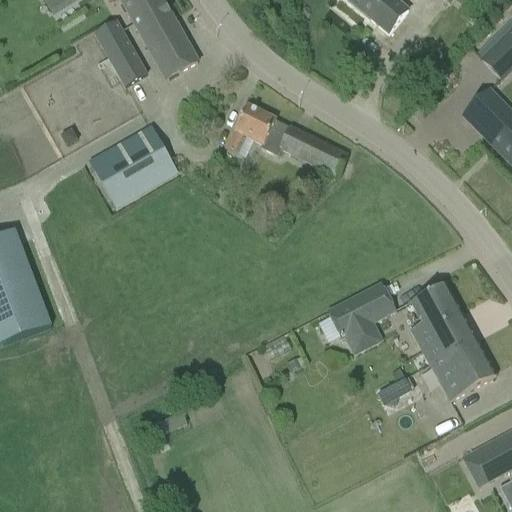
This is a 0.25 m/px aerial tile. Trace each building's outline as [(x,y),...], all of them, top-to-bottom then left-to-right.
[(42,0),(54,19),(87,0),(42,0)] [(118,0),(166,85),(198,67),(159,0),(118,0)] [(343,0),(388,38),(401,23),(408,15),(391,0),(343,0)] [(437,25),(427,17),(411,37),(443,62),(470,29),(448,12),(437,25)] [(116,26),(94,38),(124,91),(146,78),(116,26)] [(511,34),(481,64),(501,84),(511,73),(511,34)] [(511,128),(508,125),(511,121),(511,118),(489,95),(463,120),(511,169),(511,128)] [(235,136),(226,154),(243,162),(252,144),(262,149),(261,153),(277,161),(281,154),(337,181),(347,160),(290,132),(276,125),(247,110),(234,136),(235,136)] [(90,167),(116,212),(176,177),(150,132),(90,167)] [(71,134),(60,139),(66,150),(76,144),(71,134)] [(0,350),(49,332),(14,237),(0,241),(0,350)] [(372,328),(395,316),(381,289),(328,317),(342,343),(345,341),(354,359),(381,345),(372,328)] [(422,328),(411,334),(422,355),(429,368),(450,406),(496,382),(475,343),(445,289),(411,308),(422,328)] [(295,364),(284,369),(289,378),(300,372),(295,364)] [(398,374),(391,378),(396,388),(403,384),(398,374)] [(388,468),(433,445),(410,400),(365,423),(388,468)] [(511,436),(511,435),(462,462),(472,479),(484,472),(491,485),(507,476),(500,464),(511,457),(511,436)] [(452,452),(418,466),(427,490),(462,475),(452,452)] [(114,511),(122,495),(73,473),(55,511),(114,511)]
